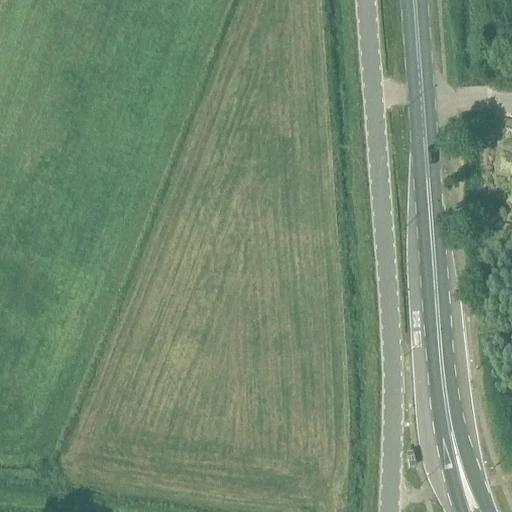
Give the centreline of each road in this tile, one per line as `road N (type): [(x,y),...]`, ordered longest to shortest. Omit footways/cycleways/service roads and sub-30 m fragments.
road 1 (primary): [(473,511),(439,360),(413,0)]
road 2 (unclassified): [(390,511),(390,335),(365,0)]
